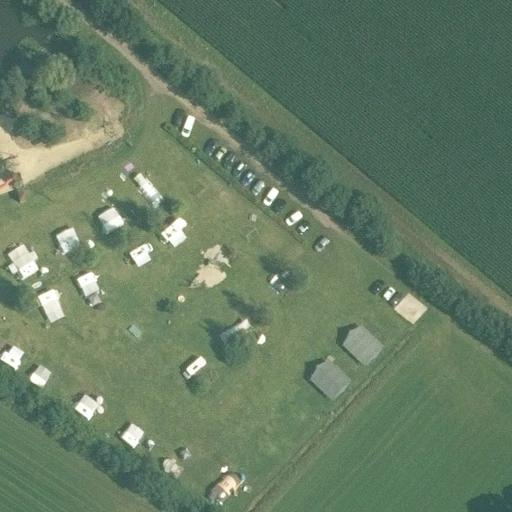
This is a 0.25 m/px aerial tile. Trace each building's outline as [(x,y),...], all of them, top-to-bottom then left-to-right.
[(183,207),(166,216),(178,238),(195,229),(183,207)] [(147,258),(166,247),(153,227),(135,238),(147,258)] [(107,237),(116,257),(130,250),(120,230),(107,237)] [(289,302),(299,311),(312,297),(303,288),(289,302)] [(169,368),(196,387),(210,367),(183,348),(169,368)] [(30,373),(46,380),(53,362),(37,355),(30,373)] [(212,397),(236,416),(250,397),(226,379),(212,397)] [(88,409),(95,391),(74,383),(67,402),(88,409)] [(137,447),(153,421),(135,410),(119,436),(137,447)] [(190,484),(205,454),(184,445),(170,474),(190,484)]
